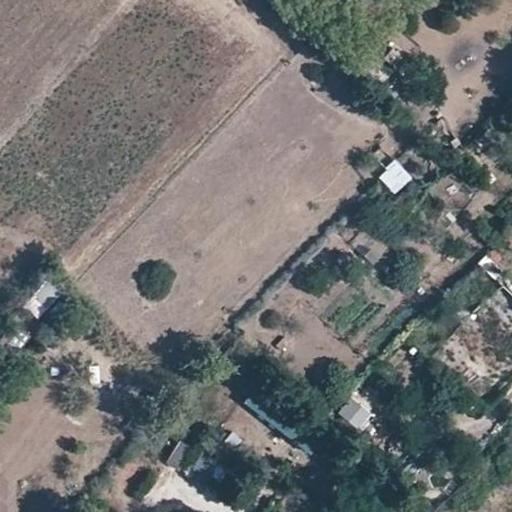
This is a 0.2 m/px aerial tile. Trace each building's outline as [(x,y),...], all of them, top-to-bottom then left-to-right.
[(37,309),(54,289),(44,281),(26,300),(37,309)] [(63,299),(54,289),(37,309),(47,319),(63,299)] [(256,389),(244,406),(308,452),(320,436),(256,389)] [(350,397),(338,412),(359,430),(372,414),(350,397)] [(188,481),(193,495),(228,478),(222,465),(188,481)] [(114,511),(116,510),(103,503),(97,511),(114,511)]
